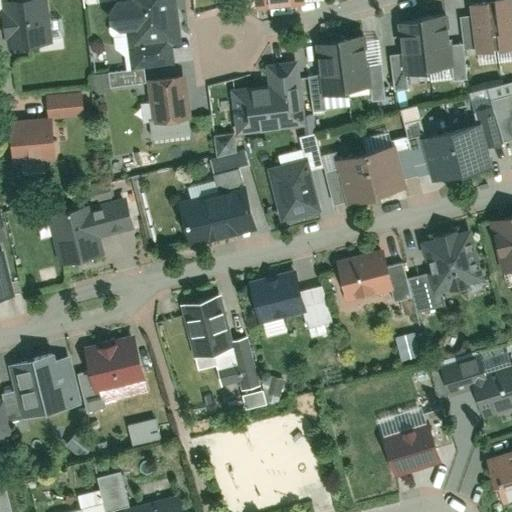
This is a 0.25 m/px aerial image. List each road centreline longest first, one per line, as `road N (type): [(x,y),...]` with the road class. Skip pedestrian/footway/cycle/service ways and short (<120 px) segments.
road 1 (residential): [(511,190),(139,285),(0,337)]
road 2 (residential): [(395,0),(230,41)]
